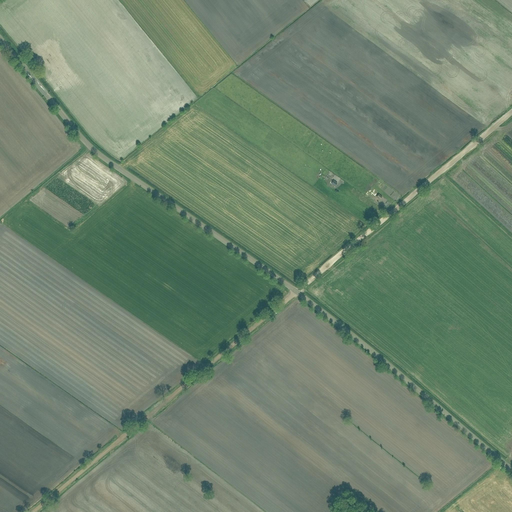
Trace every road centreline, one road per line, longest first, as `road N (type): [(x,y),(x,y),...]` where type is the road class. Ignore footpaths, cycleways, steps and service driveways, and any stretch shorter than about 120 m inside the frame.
road 1 (unclassified): [(511,470),(296,290),(86,141),(0,38)]
road 2 (track): [(511,112),(33,511)]
